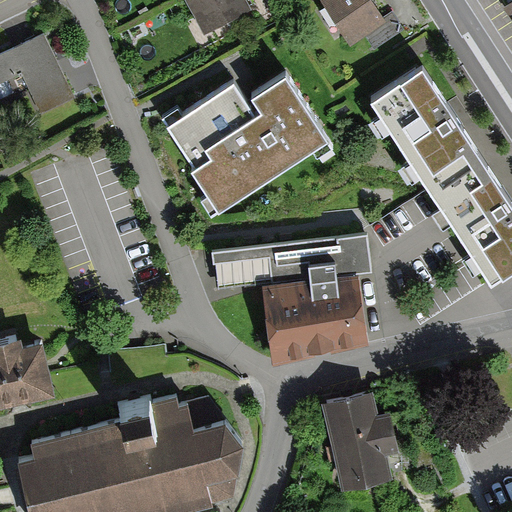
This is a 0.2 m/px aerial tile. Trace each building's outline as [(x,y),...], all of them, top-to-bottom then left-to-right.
[(254,0),(193,0),(207,25),(255,0),(254,0)] [(366,35),(386,22),(384,18),(371,0),(321,0),(352,45),(366,35)] [(511,0),(503,0),(511,13),(511,0)] [(386,22),(366,35),(375,49),(404,29),(393,12),(384,18),(386,22)] [(0,97),(14,126),(77,96),(57,53),(48,35),(0,57),(0,97)] [(488,281),(511,265),(511,205),(420,63),(369,96),(428,187),(442,209),(456,231),(488,281)] [(221,199),(329,130),(288,66),(256,86),(265,100),(257,106),(236,73),(168,117),(221,199)] [(356,278),(355,273),(371,271),(367,233),(211,250),(215,287),(270,281),(270,287),(356,278)] [(330,350),(332,352),(368,344),(359,277),(356,278),(270,287),(264,287),(275,366),(317,356),(316,353),(330,350)] [(0,392),(55,382),(44,327),(25,331),(23,323),(0,327),(0,392)] [(388,445),(399,442),(391,400),(376,403),(371,380),(323,390),(342,477),(393,467),(388,445)] [(134,511),(214,491),(209,473),(241,464),(225,402),(190,411),(185,392),(153,401),(149,386),(118,394),(122,409),(34,432),(38,445),(22,449),(38,511),(134,511)]
